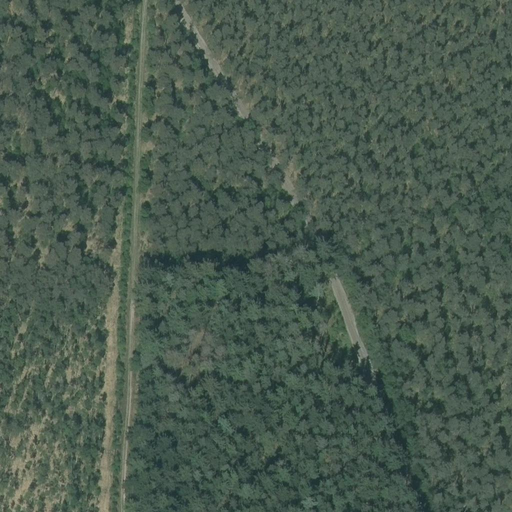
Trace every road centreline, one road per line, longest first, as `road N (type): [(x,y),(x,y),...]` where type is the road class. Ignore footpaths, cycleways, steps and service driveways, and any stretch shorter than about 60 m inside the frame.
road 1 (track): [(415,511),(316,240),(166,0)]
road 2 (track): [(116,511),(136,0)]
